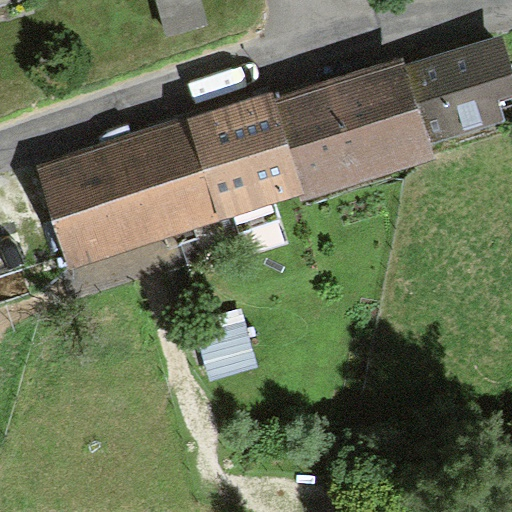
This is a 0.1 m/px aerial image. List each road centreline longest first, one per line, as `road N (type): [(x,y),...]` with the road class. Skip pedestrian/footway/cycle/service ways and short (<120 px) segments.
road 1 (residential): [(0,151),(331,30)]
road 2 (residential): [(331,30),(511,5)]
